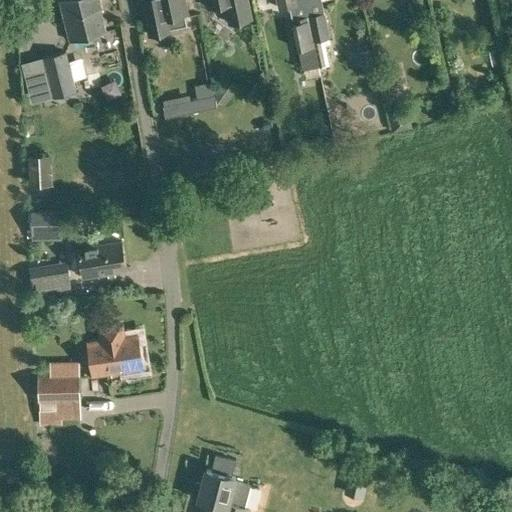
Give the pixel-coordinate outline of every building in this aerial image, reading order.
[(70,40),(107,31),(101,8),(102,8),(100,0),(61,0),(60,0),(70,40)] [(141,0),(148,32),(169,28),(187,24),(185,11),(186,11),(183,0),(141,0)] [(205,0),(206,6),(224,3),(227,22),(250,18),(246,0),(205,0)] [(317,66),(304,0),(276,0),(278,10),(290,7),(302,69),(317,66)] [(304,0),(317,66),(329,64),(325,44),(330,43),(329,37),(330,37),(325,13),(324,13),(321,0),(304,0)] [(378,76),(375,62),(372,48),(358,51),(361,65),(364,64),(368,79),(378,76)] [(500,50),(490,52),(493,65),(503,63),(500,50)] [(43,56),(54,96),(75,90),(64,51),(43,56)] [(88,98),(113,94),(105,54),(80,59),(88,98)] [(217,102),(226,104),(237,88),(224,79),(215,91),(217,102)] [(193,111),(216,106),(211,82),(194,85),(197,98),(191,99),(193,111)] [(301,141),(296,138),(291,140),(288,145),(290,151),(295,154),(301,152),(303,146),(301,141)] [(29,184),(53,183),(52,153),(28,154),(29,184)] [(32,239),(41,239),(41,231),(61,230),(61,211),(31,212),(32,239)] [(93,244),(92,237),(78,239),(83,276),(126,270),(122,240),(93,244)] [(39,295),(72,289),(69,273),(37,277),(39,295)] [(57,299),(56,298),(52,298),(31,298),(31,314),(36,314),(43,314),(43,310),(47,310),(57,310),(57,299)] [(89,343),(93,374),(111,371),(112,375),(121,374),(120,370),(125,369),(129,372),(135,371),(138,367),(142,367),(138,335),(125,337),(123,324),(101,327),(103,341),(89,343)] [(67,373),(67,371),(54,372),(54,373),(39,374),(39,400),(39,425),(62,425),(62,419),(81,419),(80,400),(80,373),(67,373)] [(236,476),(232,475),(236,459),(216,454),(211,470),(207,469),(204,483),(195,480),(191,497),(199,499),(199,500),(203,501),(199,511),(246,511),(248,508),(245,508),(251,484),(235,480),(236,476)] [(349,477),(345,492),(362,496),(366,481),(349,477)] [(75,484),(67,501),(82,508),(90,490),(75,484)]
